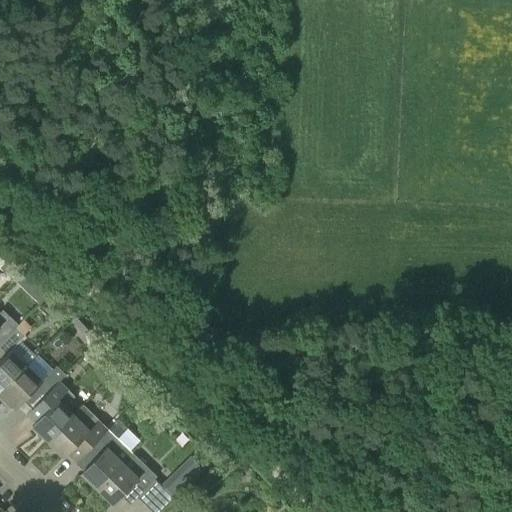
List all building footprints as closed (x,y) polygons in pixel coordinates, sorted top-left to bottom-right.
[(18,269),(9,259),(0,267),(0,269),(8,278),(18,269)] [(23,269),(14,279),(19,284),(29,274),(23,269)] [(0,340),(1,342),(16,326),(17,325),(2,309),(0,311),(0,340)] [(87,328),(76,317),(71,322),(82,333),(87,328)] [(0,392),(25,366),(26,365),(10,349),(25,335),(16,326),(1,342),(0,343),(0,354),(3,358),(0,361),(0,392)] [(122,363),(114,355),(103,367),(111,375),(122,363)] [(42,381),(26,365),(25,366),(0,392),(0,393),(15,408),(34,388),(43,397),(57,381),(59,380),(64,374),(56,366),(42,381)] [(68,389),(59,380),(57,381),(43,397),(27,414),(35,422),(32,425),(48,441),(74,414),(73,414),(64,405),(74,396),(67,390),(68,389)] [(67,452),(76,461),(91,446),(108,428),(83,404),(73,414),(74,414),(48,441),(64,456),(67,452)] [(131,454),(132,453),(108,428),(91,446),(99,455),(81,473),(97,489),(123,462),(131,454)] [(131,454),(123,462),(97,489),(113,504),(131,485),(139,493),(157,476),(141,461),(132,453),(131,454)] [(176,470),(161,484),(174,497),(188,483),(176,470)]
